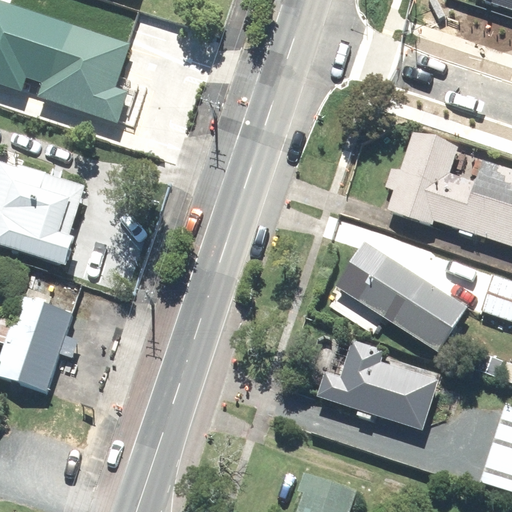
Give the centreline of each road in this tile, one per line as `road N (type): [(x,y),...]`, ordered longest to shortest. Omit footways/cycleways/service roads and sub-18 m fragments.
road 1 (secondary): [(149,482),(296,37)]
road 2 (residential): [(296,37),(511,112)]
road 3 (track): [(0,471),(115,511)]
